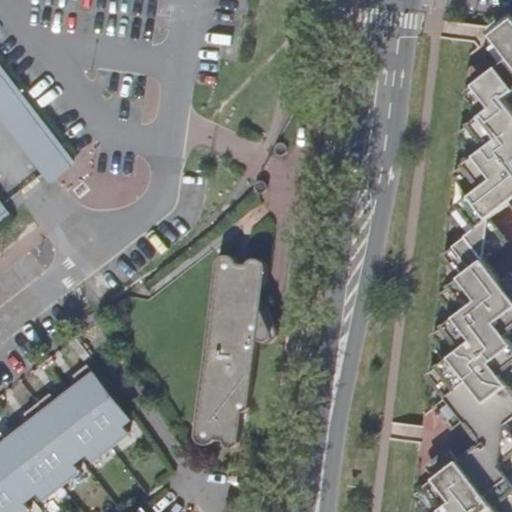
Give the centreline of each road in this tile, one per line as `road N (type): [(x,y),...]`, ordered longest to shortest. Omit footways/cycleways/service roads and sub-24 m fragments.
road 1 (secondary): [(391,0),(317,511)]
road 2 (residential): [(193,0),(151,202),(0,320)]
